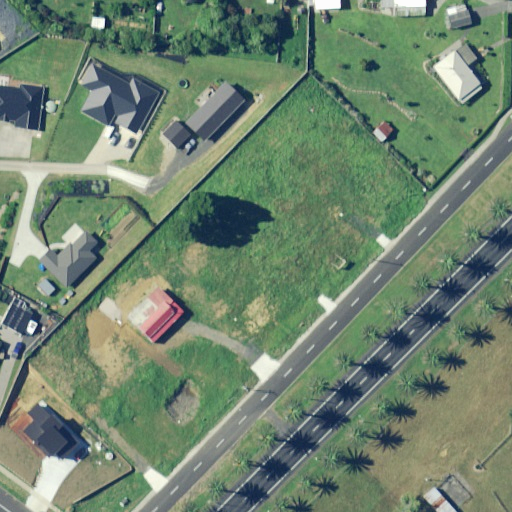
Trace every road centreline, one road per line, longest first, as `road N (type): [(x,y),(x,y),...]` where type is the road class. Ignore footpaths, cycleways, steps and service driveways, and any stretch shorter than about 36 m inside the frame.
road 1 (residential): [(511,136),(148,511)]
road 2 (trunk): [(511,232),(232,511)]
